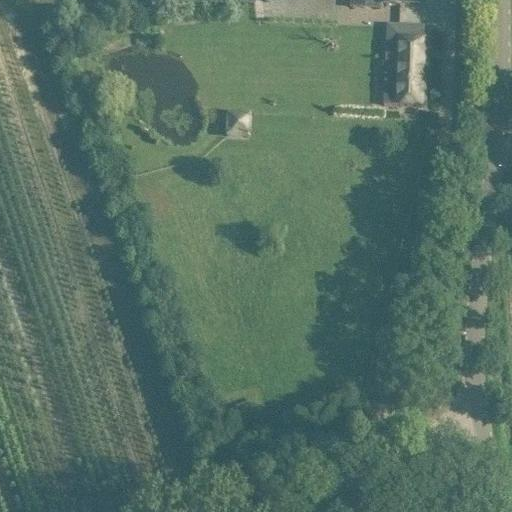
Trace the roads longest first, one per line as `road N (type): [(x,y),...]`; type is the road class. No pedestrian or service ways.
road 1 (tertiary): [(479,404),(475,307),(496,136)]
road 2 (unclassified): [(275,511),(479,404)]
road 3 (tertiary): [(496,136),(499,0)]
